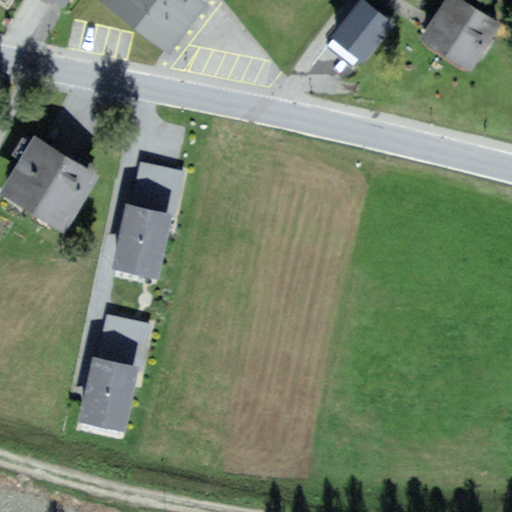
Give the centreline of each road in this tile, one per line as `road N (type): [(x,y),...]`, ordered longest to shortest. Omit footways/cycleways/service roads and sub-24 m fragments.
road 1 (secondary): [(511,167),(0,59)]
road 2 (track): [(0,455),(142,498),(245,511)]
